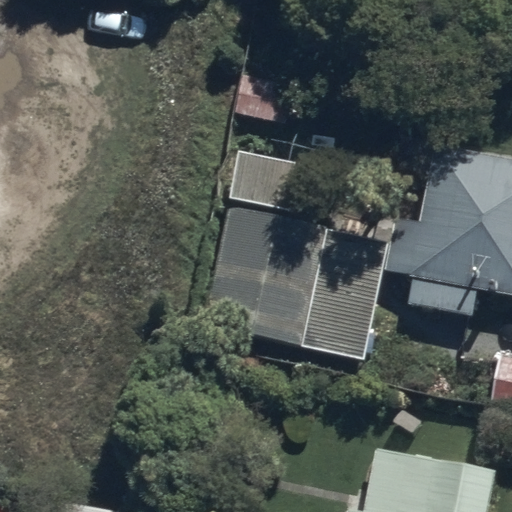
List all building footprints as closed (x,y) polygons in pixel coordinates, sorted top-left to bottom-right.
[(306,167),(235,152),(226,199),(297,214),(306,167)] [(511,299),(511,168),(431,154),(418,229),(395,225),(387,272),(414,277),(409,307),(477,319),(482,294),(511,299)] [(384,237),(225,208),(202,330),(361,359),(384,237)] [(511,359),(498,357),(491,416),(511,419),(511,359)] [(487,511),(494,475),(377,453),(365,511),(354,511),(350,511),(349,511),(487,511)]
